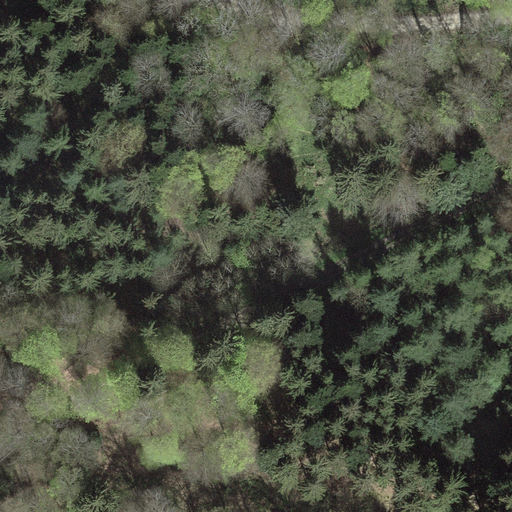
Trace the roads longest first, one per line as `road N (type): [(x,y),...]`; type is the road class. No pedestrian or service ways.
road 1 (track): [(511,175),(0,450)]
road 2 (track): [(511,19),(370,30),(277,19),(225,0)]
